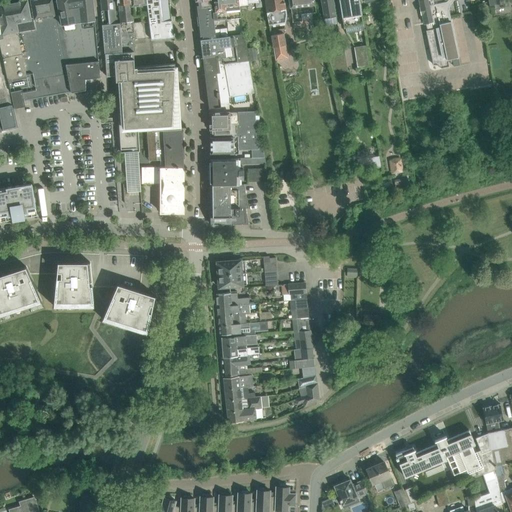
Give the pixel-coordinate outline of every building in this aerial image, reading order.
[(28,0),(11,3),(0,5),(0,45),(5,65),(11,91),(11,94),(13,101),(14,108),(26,106),(25,101),(50,96),(48,88),(47,81),(41,51),(37,28),(31,0),(28,0)] [(48,88),(50,96),(86,89),(85,78),(100,77),(92,0),(31,0),(37,28),(41,51),(47,81),(48,88)] [(114,0),(100,0),(102,10),(102,11),(101,11),(105,52),(122,51),(119,23),(117,23),(114,0)] [(130,0),(117,0),(118,4),(120,23),(119,23),(122,51),(134,51),(135,51),(134,39),(134,32),(133,22),(131,6),(130,0)] [(146,0),(130,0),(131,6),(134,6),(135,16),(141,15),(142,21),(133,22),(134,32),(134,39),(151,37),(149,21),(147,5),(146,0)] [(169,0),(146,0),(147,5),(149,21),(151,37),(152,39),(174,37),(169,0)] [(195,0),(196,0),(200,37),(214,35),(214,38),(216,37),(215,30),(211,0),(195,0)] [(239,0),(213,0),(216,20),(241,17),(239,0)] [(264,0),(268,18),(269,25),(285,23),(286,15),(283,0),(264,0)] [(313,0),(289,0),(293,21),(302,20),(301,13),(315,12),(313,0)] [(326,0),(320,0),(326,34),(332,33),(326,0)] [(333,0),(326,0),(332,33),(338,32),(333,0)] [(363,20),(359,0),(339,0),(340,3),(342,3),(343,7),(341,7),(343,24),(363,20)] [(427,30),(426,30),(433,64),(436,64),(437,65),(440,67),(442,67),(443,67),(449,66),(448,59),(452,58),(453,66),(460,65),(449,12),(448,9),(449,7),(451,3),(453,0),(447,0),(446,1),(445,2),(430,5),(428,0),(419,0),(421,7),(420,7),(421,14),(422,14),(424,24),(426,23),(427,30)] [(478,17),(472,18),(474,30),(480,29),(478,17)] [(227,36),(222,37),(216,37),(214,38),(201,39),(209,108),(210,112),(229,112),(230,112),(225,72),(249,69),(244,34),(227,36)] [(271,36),(276,59),(288,57),(284,34),(271,36)] [(0,125),(1,130),(18,127),(14,108),(13,101),(11,94),(11,91),(5,65),(0,45),(0,125)] [(255,47),(246,48),(249,61),(257,60),(255,47)] [(134,51),(122,51),(105,52),(105,53),(107,76),(116,76),(116,81),(121,81),(123,112),(118,112),(121,152),(125,152),(127,192),(141,191),(139,151),(140,151),(139,131),(147,131),(181,129),(181,124),(180,105),(173,106),(175,67),(178,67),(177,63),(176,63),(135,67),(134,51)] [(334,73),(349,70),(345,53),(330,56),(334,73)] [(229,112),(210,112),(210,129),(211,129),(212,137),(234,136),(238,136),(238,150),(252,150),(252,158),(265,158),(262,144),(258,145),(258,128),(256,128),(255,112),(252,112),(239,112),(229,113),(229,112)] [(181,129),(147,131),(149,161),(165,160),(165,167),(184,166),(183,158),(184,158),(183,132),(182,132),(181,129)] [(210,137),(210,154),(234,154),(234,136),(212,137),(210,137)] [(379,156),(365,158),(367,169),(381,166),(379,156)] [(236,158),(210,159),(211,184),(237,184),(237,174),(244,174),(244,167),(239,167),(239,169),(236,169),(236,158)] [(403,172),(402,164),(401,159),(391,160),(393,174),(396,174),(401,173),(403,172)] [(142,167),(142,183),(161,183),(161,212),(178,212),(178,210),(181,205),(184,205),(184,166),(165,167),(161,167),(142,167)] [(266,168),(260,168),(261,182),(269,181),(266,168)] [(0,220),(1,220),(1,222),(0,222),(2,222),(2,221),(1,221),(1,220),(37,214),(32,183),(21,185),(6,187),(6,188),(0,188),(0,220)] [(237,184),(211,184),(211,225),(249,224),(246,208),(248,208),(243,184),(237,184)] [(270,262),(264,262),(264,271),(277,270),(276,257),(269,258),(270,262)] [(217,262),(218,274),(246,272),(245,260),(217,262)] [(0,322),(43,308),(44,310),(106,310),(104,315),(148,329),(155,299),(157,286),(122,275),(91,275),(90,262),(58,262),(57,275),(30,275),(26,266),(0,275),(0,322)] [(277,270),(264,271),(266,286),(278,285),(277,270)] [(246,272),(218,274),(219,287),(247,285),(246,272)] [(305,282),(281,284),(282,294),(290,294),(291,300),(307,298),(306,298),(306,293),(305,282)] [(231,292),(217,293),(218,306),(249,304),(249,298),(238,298),(237,293),(231,293),(231,292)] [(291,300),(290,300),(291,309),(308,307),(307,298),(308,298),(307,298),(291,300)] [(249,304),(218,306),(218,316),(250,313),(249,304)] [(308,307),(291,309),(292,319),(309,317),(308,307)] [(250,313),(218,316),(219,325),(246,323),(246,314),(250,313)] [(345,324),(354,325),(380,326),(380,315),(364,315),(364,319),(346,319),(345,324)] [(309,317),(292,319),(293,332),(311,330),(309,321),(309,317)] [(246,323),(219,325),(220,335),(241,333),(241,332),(261,331),(260,321),(246,323)] [(311,330),(293,332),(294,340),(312,339),(311,330)] [(222,340),(220,342),(221,346),(239,344),(239,345),(257,344),(256,334),(251,334),(222,337),(222,340)] [(312,339),(294,340),(295,349),(301,348),(304,348),(313,347),(312,339)] [(239,344),(221,346),(221,350),(223,352),(223,355),(235,354),(239,353),(239,355),(250,354),(260,354),(259,346),(239,348),(239,345),(239,344)] [(304,348),(301,348),(302,359),(314,358),(313,347),(304,348)] [(222,357),(222,366),(238,365),(245,364),(250,364),(250,354),(239,355),(222,357)] [(289,369),(302,367),(302,368),(315,367),(315,366),(314,358),(289,361),(289,369)] [(238,365),(222,366),(223,376),(239,374),(255,372),(262,371),(261,367),(245,368),(245,364),(238,365)] [(298,379),(316,375),(315,367),(302,368),(303,377),(298,379)] [(252,375),(223,378),(224,389),(248,386),(253,386),(252,375)] [(316,375),(298,379),(299,388),(305,386),(305,387),(317,383),(316,375)] [(300,397),(301,397),(301,398),(318,392),(317,383),(305,387),(306,395),(300,397)] [(248,386),(224,389),(226,400),(268,395),(255,396),(254,392),(248,393),(248,386)] [(318,392),(301,398),(295,400),(296,403),(302,401),(304,407),(319,400),(318,392)] [(268,395),(226,400),(227,411),(254,408),(269,407),(268,395)] [(503,419),(500,404),(483,408),(486,423),(503,419)] [(254,408),(227,411),(228,422),(238,421),(244,421),(244,420),(256,419),(254,408)] [(511,427),(488,433),(495,466),(502,464),(511,462),(511,427)] [(437,443),(415,452),(413,447),(396,454),(404,473),(446,456),(454,474),(466,469),(467,472),(470,479),(495,469),(495,467),(495,466),(488,433),(475,438),(480,450),(475,452),(472,445),(475,444),(469,430),(446,439),(445,436),(436,440),(437,443)] [(390,476),(388,471),(384,462),(367,469),(373,483),(381,479),(385,489),(394,485),(390,476)] [(511,486),(505,489),(502,475),(504,474),(502,464),(495,466),(495,467),(495,469),(497,476),(498,486),(501,500),(502,502),(508,500),(511,510),(511,486)] [(342,504),(351,500),(357,497),(368,493),(366,490),(363,480),(352,485),(350,479),(335,486),(340,499),(341,501),(342,504)] [(294,511),(295,505),(296,494),(289,493),(289,487),(286,487),(285,486),(280,485),(279,487),(276,487),(276,496),(275,510),(276,510),(287,510),(286,511),(294,511)] [(492,487),(495,502),(501,500),(498,486),(492,487)] [(418,499),(413,487),(404,490),(409,503),(418,499)] [(472,487),(465,488),(468,506),(475,505),(472,487)] [(275,510),(276,496),(270,496),(270,491),(265,490),(265,488),(259,488),(259,490),(257,490),(257,501),(256,511),(275,511),(276,510),(275,510)] [(395,491),(401,507),(408,504),(402,488),(395,491)] [(445,490),(443,491),(435,493),(439,506),(447,504),(445,490)] [(256,511),(257,501),(251,501),(251,493),(248,493),(248,491),(241,491),(241,493),(238,493),(238,504),(237,511),(256,511)] [(89,511),(92,495),(82,493),(79,511),(89,511)] [(237,511),(238,504),(232,503),(232,495),(228,495),(228,494),(221,493),(221,495),(219,495),(219,505),(218,511),(237,511)] [(218,511),(219,505),(213,505),(213,497),(209,497),(209,495),(202,495),(202,496),(200,496),(200,507),(199,511),(218,511)] [(180,511),(181,507),(174,505),(176,500),(172,499),(172,498),(166,496),(165,498),(164,497),(159,511),(180,511)] [(199,511),(200,507),(194,506),(194,499),(190,498),(190,496),(183,496),(183,498),(181,498),(181,507),(180,511),(199,511)] [(483,496),(476,498),(477,502),(480,511),(498,511),(499,511),(498,510),(497,511),(495,505),(487,507),(484,499),(483,496)] [(39,511),(36,497),(20,502),(21,506),(10,510),(10,511),(39,511)] [(321,510),(335,505),(332,497),(325,500),(322,501),(321,510)] [(416,509),(414,502),(408,504),(410,511),(416,509)]
